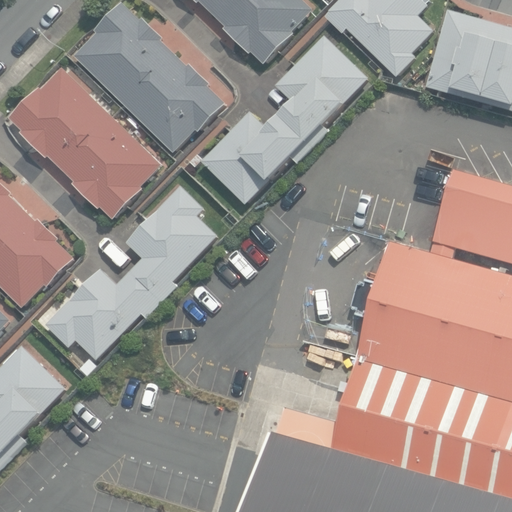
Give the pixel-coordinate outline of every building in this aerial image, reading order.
[(195,0),(201,5),(203,3),(228,27),(226,30),(252,55),(254,53),(267,66),(298,34),(296,32),(317,11),(305,0),(195,0)] [(343,0),(327,17),(330,19),(345,34),(349,29),(400,78),(419,57),(415,53),(436,32),(420,16),(433,2),(430,0),(343,0)] [(101,33),(79,56),(177,152),(199,130),(201,132),(229,104),(211,86),(213,84),(192,64),(190,66),(164,41),(166,39),(146,18),(143,21),(125,3),(98,31),(101,33)] [(511,27),(450,10),(428,88),(511,111),(511,27)] [(299,65),(279,85),(296,102),(271,128),(254,111),(203,162),(248,206),(295,159),(300,164),(302,162),(332,132),(326,126),(372,79),(328,36),(299,65)] [(165,166),(66,70),(44,92),(42,89),(13,119),(25,131),(23,133),(49,159),(51,157),(78,183),(76,185),(102,210),(104,208),(116,220),(146,189),(144,187),(165,166)] [(511,185),(457,170),(437,242),(460,249),(511,263),(511,185)] [(0,283),(24,307),(46,285),(48,287),(76,259),(58,241),(60,239),(39,219),(37,221),(11,196),(14,193),(0,179),(0,283)] [(183,185),(127,243),(143,258),(120,282),(104,267),(48,326),(72,349),(79,342),(99,361),(144,315),(150,320),(182,286),(177,281),(220,236),(202,219),(205,215),(203,213),(208,208),(183,185)] [(372,319),(343,423),(335,450),(511,498),(511,272),(457,258),(434,251),(393,240),(381,284),(368,280),(367,285),(363,284),(356,309),(362,311),(361,315),(372,319)] [(460,249),(437,242),(434,251),(457,258),(460,249)] [(0,333),(13,321),(0,308),(0,333)] [(7,365),(0,372),(0,473),(30,443),(24,437),(70,390),(26,347),(22,351),(20,349),(6,364),(7,365)] [(279,434),(256,511),(511,511),(511,498),(335,450),(343,423),(289,408),(282,434),(279,434)]
